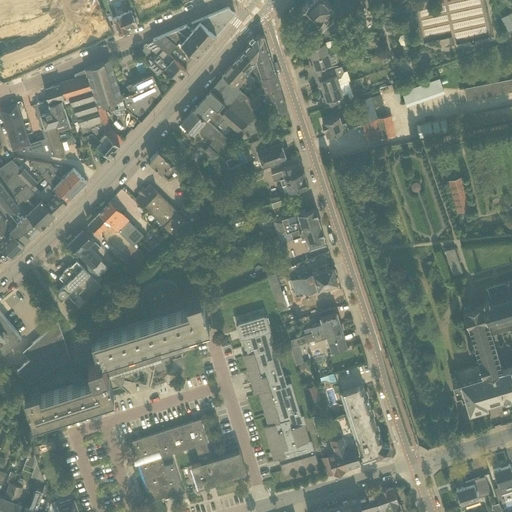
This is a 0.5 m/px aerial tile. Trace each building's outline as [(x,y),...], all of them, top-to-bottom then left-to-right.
[(155,0),(133,0),(139,13),(147,9),(149,13),(159,8),(155,0)] [(155,0),(159,8),(170,4),(168,0),(155,0)] [(326,34),(340,20),(358,2),(359,5),(363,1),(362,0),(338,0),(332,6),(326,0),(311,0),(309,2),(308,1),(301,8),(326,34)] [(153,38),(154,39),(163,48),(168,52),(179,40),(197,56),(216,34),(235,12),(228,6),(191,22),(195,26),(192,29),(186,24),(153,38)] [(128,28),(137,24),(131,10),(113,18),(119,33),(129,28),(128,28)] [(511,11),(501,17),(508,31),(511,29),(511,11)] [(259,33),(244,50),(256,60),(270,56),(263,34),(259,33)] [(398,39),(401,43),(405,45),(409,43),(410,38),(408,34),(404,33),(400,35),(398,39)] [(310,36),(308,38),(302,45),(306,49),(307,52),(310,51),(312,57),(328,52),(335,50),(331,39),(317,44),(315,40),(310,36)] [(145,43),(158,54),(163,48),(154,39),(145,43)] [(163,69),(165,66),(178,77),(186,68),(168,52),(163,48),(158,54),(152,60),(163,69)] [(244,50),(235,61),(247,72),(250,68),(257,74),(260,73),(256,60),(244,50)] [(335,51),(329,53),(328,52),(312,57),(314,63),(311,64),(314,74),(327,70),(325,65),(338,60),(335,51)] [(256,60),(260,73),(264,84),(278,80),(270,56),(256,60)] [(122,95),(110,58),(74,73),(76,78),(59,83),(64,98),(69,97),(71,103),(77,117),(98,110),(97,107),(123,99),(122,95)] [(223,74),(236,85),(244,76),(247,78),(244,81),(249,85),(254,79),(250,75),(247,72),(235,61),(223,74)] [(342,66),(327,70),(314,74),(318,85),(321,84),(323,90),(349,81),(349,80),(350,80),(347,70),(344,71),(342,66)] [(128,87),(131,93),(122,95),(123,99),(125,105),(141,120),(163,95),(152,73),(135,82),(129,83),(126,85),(128,87)] [(245,124),(258,118),(253,110),(245,98),(249,97),(236,85),(223,74),(208,91),(245,124)] [(405,101),(444,89),(440,77),(402,88),(405,101)] [(266,92),(264,93),(266,99),(271,116),(287,111),(278,80),(264,84),(266,92)] [(508,92),(505,80),(500,81),(502,93),(508,92)] [(322,97),(325,107),(338,103),(354,97),(349,81),(323,90),(325,96),(322,97)] [(502,93),(500,81),(494,82),(496,94),(502,93)] [(496,94),(494,82),(488,83),(490,95),(496,94)] [(59,83),(44,87),(48,99),(49,103),(61,99),(64,98),(59,83)] [(490,95),(488,83),(482,84),(485,96),(490,95)] [(485,96),(482,84),(476,85),(479,98),(485,96)] [(479,98),(476,85),(470,87),(473,99),(479,98)] [(467,100),(473,99),(470,87),(465,88),(467,100)] [(239,127),(245,124),(208,91),(193,109),(205,119),(208,115),(224,128),(228,123),(235,130),(239,127)] [(399,91),(394,93),(398,102),(402,101),(399,91)] [(263,105),(261,100),(259,94),(255,95),(249,97),(245,98),(253,110),(263,105)] [(363,124),(365,140),(394,135),(391,115),(377,117),(374,106),(370,97),(370,96),(355,101),(360,115),(341,121),(339,114),(322,120),(325,128),(327,134),(363,124)] [(65,157),(57,131),(71,127),(65,107),(64,107),(61,99),(49,103),(48,99),(37,103),(38,103),(40,109),(41,115),(43,121),(45,126),(48,136),(48,137),(54,155),(65,157)] [(19,113),(16,103),(0,108),(13,148),(29,143),(29,142),(19,113)] [(73,122),(78,120),(77,117),(71,103),(68,104),(73,122)] [(507,119),(505,107),(499,108),(501,120),(507,119)] [(501,120),(499,108),(493,109),(496,121),(501,120)] [(193,109),(181,122),(193,132),(198,127),(201,129),(212,140),(205,149),(203,147),(199,152),(208,160),(234,145),(205,119),(193,109)] [(496,121),(493,109),(488,110),(490,122),(496,121)] [(97,144),(110,155),(120,144),(104,130),(99,114),(98,110),(77,117),(78,120),(83,135),(91,131),(99,138),(100,137),(102,139),(97,144)] [(490,122),(488,110),(482,111),(484,124),(490,122)] [(484,124),(482,111),(476,113),(478,125),(484,124)] [(472,126),(478,125),(476,113),(470,114),(472,126)] [(249,135),(255,132),(264,127),(261,123),(258,118),(245,124),(239,127),(243,134),(248,132),(249,135)] [(449,131),(446,118),(416,124),(418,137),(449,131)] [(54,155),(48,137),(44,138),(29,142),(29,143),(13,148),(31,151),(54,155)] [(282,157),(285,156),(280,143),(266,148),(262,137),(249,141),(256,159),(261,157),(263,164),(269,161),(271,165),(283,161),(282,157)] [(158,148),(149,159),(162,171),(167,165),(178,174),(184,171),(158,148)] [(93,164),(91,156),(85,158),(87,166),(93,164)] [(41,227),(48,219),(67,201),(49,183),(41,191),(34,184),(37,181),(24,168),(22,169),(12,159),(0,166),(0,172),(2,175),(17,198),(26,212),(41,227)] [(51,163),(31,159),(49,183),(67,201),(87,181),(73,167),(61,180),(54,172),(57,169),(51,163)] [(303,170),(300,171),(298,162),(282,167),(282,168),(272,172),(274,179),(280,177),(284,192),(307,184),(303,170)] [(471,208),(462,177),(448,181),(458,212),(471,208)] [(0,181),(0,199),(1,201),(9,212),(11,212),(19,205),(14,199),(0,181)] [(421,189),(421,187),(421,186),(420,184),(419,183),(416,183),(415,183),(414,184),(413,186),(412,187),(413,189),(414,191),(415,191),(417,192),(419,191),(420,190),(421,189)] [(186,202),(177,211),(150,184),(145,188),(143,186),(138,191),(141,193),(136,198),(173,234),(177,238),(200,216),(186,202)] [(288,199),(296,196),(294,191),(286,194),(288,199)] [(17,198),(14,199),(19,205),(11,212),(18,222),(17,223),(30,236),(41,227),(26,212),(17,198)] [(126,201),(131,208),(135,205),(131,198),(126,201)] [(135,225),(110,200),(99,211),(118,229),(124,236),(135,225)] [(0,208),(7,217),(5,219),(13,231),(24,242),(30,236),(17,223),(18,222),(11,212),(9,212),(1,201),(0,201),(0,208)] [(291,230),(319,220),(315,207),(305,210),(303,208),(299,209),(298,212),(285,216),(285,215),(281,216),(282,217),(274,220),(279,235),(281,234),(280,233),(291,230)] [(0,242),(0,244),(10,256),(24,242),(13,231),(5,219),(0,211),(0,241),(1,242),(0,242)] [(99,211),(88,223),(112,246),(119,239),(107,227),(109,224),(116,231),(118,229),(99,211)] [(291,230),(293,238),(305,234),(309,248),(325,243),(326,243),(324,235),(324,234),(319,220),(291,230)] [(93,266),(101,259),(88,245),(94,239),(83,227),(68,242),(92,267),(93,266)] [(229,255),(241,250),(239,245),(227,250),(229,255)] [(463,271),(455,247),(445,250),(453,274),(463,271)] [(218,266),(226,263),(224,257),(216,260),(218,266)] [(101,285),(77,260),(71,265),(70,265),(69,265),(68,266),(67,267),(66,267),(65,268),(65,269),(64,269),(64,270),(63,271),(63,272),(63,273),(59,276),(66,283),(60,288),(59,289),(59,290),(59,291),(59,292),(59,293),(60,294),(61,295),(62,295),(63,295),(64,295),(65,295),(66,294),(78,283),(84,289),(79,294),(85,300),(101,285)] [(323,270),(320,271),(312,273),(291,280),(296,297),(325,287),(338,282),(337,281),(339,280),(337,276),(336,277),(335,274),(335,273),(336,272),(335,268),(333,269),(333,266),(323,270)] [(278,309),(287,306),(276,272),(267,275),(278,309)] [(487,402),(504,398),(506,400),(510,398),(511,395),(511,394),(511,278),(489,286),(493,301),(490,302),(489,300),(486,301),(487,303),(475,306),(473,305),(470,306),(469,308),(466,309),(471,326),(473,326),(477,338),(470,340),(472,348),(476,347),(480,358),(478,359),(479,363),(454,371),(457,383),(454,384),(457,395),(462,394),(463,397),(464,397),(470,412),(489,407),(487,402)] [(70,307),(75,303),(69,296),(64,300),(70,307)] [(175,354),(176,357),(181,355),(180,352),(194,347),(188,330),(209,323),(201,297),(187,301),(188,306),(167,313),(163,314),(95,336),(93,333),(75,339),(84,366),(89,364),(93,377),(41,394),(39,390),(25,394),(33,420),(114,394),(108,375),(115,373),(116,376),(120,374),(119,371),(161,358),(175,354)] [(0,355),(22,336),(0,310),(0,355)] [(311,327),(313,332),(340,323),(336,311),(320,316),(322,321),(311,325),(311,327)] [(264,426),(264,427),(274,460),(280,458),(284,474),(318,463),(311,440),(310,440),(305,423),(306,423),(304,414),(301,415),(291,382),(286,383),(270,329),(271,328),(266,314),(236,323),(241,337),(245,349),(246,349),(248,353),(244,354),(251,379),(255,378),(269,425),(264,426)] [(39,350),(17,369),(30,384),(70,357),(58,319),(32,342),(39,350)] [(326,335),(328,340),(332,351),(347,346),(343,335),(344,334),(340,323),(313,332),(305,334),(303,335),(288,340),(290,346),(296,364),(302,362),(297,344),(306,342),(326,335)] [(302,362),(296,369),(301,372),(306,366),(302,362)] [(325,380),(329,382),(331,383),(336,381),(334,373),(328,374),(318,378),(319,382),(325,380)] [(307,387),(305,387),(309,402),(319,399),(315,384),(313,385),(312,380),(305,382),(307,387)] [(356,439),(363,461),(376,457),(376,455),(380,454),(386,455),(391,450),(389,444),(381,442),(378,431),(380,430),(378,424),(376,424),(373,415),(375,414),(373,407),(371,408),(367,396),(369,396),(367,389),(365,390),(363,384),(340,392),(355,439),(356,439)] [(183,490),(174,463),(165,466),(161,456),(195,445),(201,461),(211,458),(206,441),(208,441),(201,418),(132,440),(137,455),(152,500),(164,496),(165,498),(170,496),(169,494),(183,490)] [(328,455),(334,473),(348,468),(347,468),(342,450),(341,451),(334,430),(334,429),(333,425),(327,427),(328,432),(334,453),(328,455)] [(347,468),(361,463),(355,446),(347,449),(340,428),(334,429),(334,430),(341,451),(342,450),(347,468)] [(54,441),(42,442),(43,451),(54,450),(54,441)] [(246,471),(240,450),(211,458),(201,461),(192,465),(198,487),(246,471)] [(31,476),(36,478),(40,469),(37,461),(31,476)] [(511,469),(510,463),(493,469),(501,494),(511,489),(511,469)] [(0,494),(0,511),(5,511),(16,484),(13,482),(15,477),(9,475),(7,481),(10,482),(4,496),(0,494)] [(479,498),(478,496),(491,492),(485,475),(465,481),(467,485),(456,488),(461,504),(479,498)] [(25,481),(18,478),(16,484),(5,511),(18,511),(22,502),(17,501),(25,481)] [(46,511),(51,501),(51,499),(49,499),(50,497),(45,484),(43,490),(34,511),(46,511)] [(393,485),(392,485),(375,491),(380,506),(380,509),(384,507),(386,511),(401,511),(398,503),(399,503),(393,485)] [(25,504),(22,511),(34,511),(43,490),(36,488),(30,506),(25,504)] [(380,506),(375,491),(366,494),(372,511),(379,511),(377,507),(380,506)] [(78,511),(72,494),(57,498),(51,501),(55,511),(78,511)] [(372,511),(366,494),(358,497),(362,511),(372,511)] [(349,499),(353,511),(362,511),(358,497),(349,499)] [(353,511),(349,499),(341,502),(344,511),(353,511)] [(344,511),(341,502),(327,507),(328,511),(344,511)] [(493,511),(501,511),(498,503),(491,505),(493,511)]
